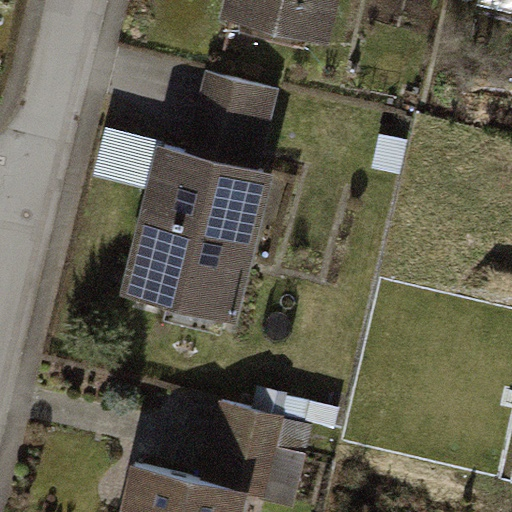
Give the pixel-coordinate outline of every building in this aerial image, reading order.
[(240,0),(236,22),(340,47),(350,0),(240,0)] [(511,0),(488,0),(488,3),(511,10),(511,0)] [(288,93),(211,74),(192,149),(272,172),(288,93)] [(158,164),(122,288),(241,322),(279,176),(164,142),(158,164)] [(249,511),(254,494),(136,464),(123,511),(249,511)]
